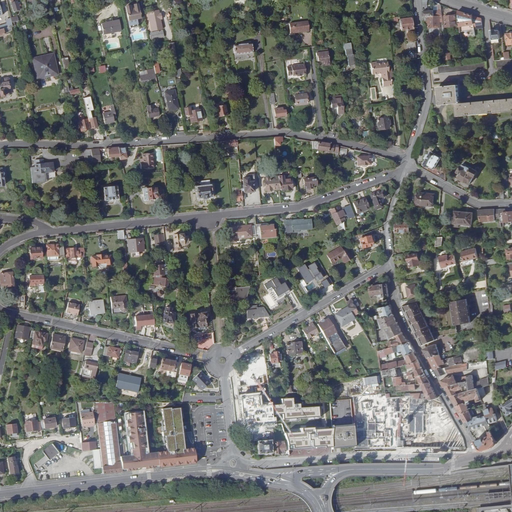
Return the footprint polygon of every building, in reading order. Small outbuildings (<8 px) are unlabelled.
[(14,2),(11,3),(13,12),(20,10),(17,1),(14,2)] [(438,10),(423,11),(423,17),(424,21),(429,21),(429,27),(430,33),(434,32),(435,37),(441,36),(440,31),(441,31),(441,25),(443,25),(441,15),(440,4),(437,4),(438,10)] [(126,12),(128,21),(141,18),(139,9),(126,12)] [(481,18),(458,11),(460,30),(474,28),(483,28),(481,18)] [(456,24),(455,13),(444,15),(445,25),(456,24)] [(411,18),(399,19),(401,31),(413,29),(411,18)] [(111,33),(121,31),(119,20),(101,24),(103,34),(111,33)] [(290,34),(309,31),(308,22),(289,24),(290,34)] [(495,28),(491,29),(492,39),(500,38),(499,29),(495,30),(495,28)] [(150,36),(150,39),(164,37),(163,31),(151,33),(152,36),(150,36)] [(350,64),(356,64),(355,54),(353,54),(352,42),(344,43),(344,50),(346,49),(347,55),(349,55),(350,64)] [(408,51),(416,50),(415,42),(407,43),(408,51)] [(252,43),(233,45),(234,49),(233,49),(233,52),(234,52),(235,55),(253,53),(252,43)] [(316,53),(316,56),(317,56),(318,61),(324,61),(324,65),(329,65),(327,52),(316,53)] [(58,74),(53,54),(33,58),(38,78),(58,74)] [(62,58),(64,70),(70,68),(67,57),(62,58)] [(505,58),(494,59),(495,67),(511,64),(511,57),(509,58),(505,58)] [(463,62),(448,63),(439,64),(439,66),(435,66),(435,70),(439,70),(439,72),(488,67),(487,59),(478,60),(474,61),(468,61),(463,62)] [(370,63),(371,75),(382,73),(382,78),(382,87),(391,86),(390,78),(392,77),(391,67),(388,67),(388,62),(376,63),(376,62),(370,63)] [(301,75),(305,74),(304,65),(291,66),(291,67),(287,67),(287,74),(292,73),(292,75),(292,76),(296,75),(301,75)] [(0,97),(4,97),(3,90),(9,88),(9,86),(10,86),(9,79),(7,78),(4,78),(3,80),(4,84),(0,84),(0,97)] [(463,99),(460,99),(459,83),(439,85),(440,102),(455,101),(456,114),(511,109),(511,95),(463,100),(463,99)] [(168,111),(178,109),(175,90),(165,92),(168,111)] [(294,95),(296,106),(307,104),(306,94),(294,95)] [(344,114),(342,101),(337,102),(331,103),(332,113),(337,112),(338,115),(344,114)] [(146,107),(149,118),(159,116),(158,114),(157,108),(153,109),(152,105),(146,107)] [(218,117),(227,115),(225,105),(220,106),(217,107),(216,107),(218,117)] [(274,109),(275,117),(286,115),(285,106),(282,107),(283,108),(274,109)] [(112,118),(116,118),(114,108),(110,108),(111,112),(102,114),(104,124),(113,122),(112,118)] [(190,122),(201,121),(199,110),(190,112),(191,115),(189,115),(190,122)] [(81,131),(90,129),(87,119),(84,120),(83,115),(77,116),(81,131)] [(377,119),(378,130),(388,128),(388,124),(389,124),(389,120),(387,120),(387,118),(383,119),(377,119)] [(281,137),(274,138),(274,146),(280,146),(280,142),(282,142),(281,137)] [(236,140),(222,141),(222,150),(237,149),(236,140)] [(312,141),(313,149),(322,150),(334,152),(334,159),(339,158),(338,145),(312,141)] [(120,157),(118,148),(105,148),(105,153),(108,152),(109,157),(120,157)] [(347,149),(340,148),(339,155),(346,156),(347,149)] [(92,162),(91,149),(83,150),(85,163),(92,162)] [(97,149),(91,149),(92,162),(92,163),(98,162),(100,162),(100,153),(99,149),(97,149)] [(446,180),(445,173),(435,167),(441,156),(431,151),(429,155),(427,153),(425,158),(427,159),(422,167),(440,177),(446,180)] [(140,169),(153,168),(152,153),(142,154),(142,159),(143,164),(140,164),(140,169)] [(357,157),(357,166),(370,165),(370,161),(370,159),(369,156),(357,157)] [(34,161),(35,174),(53,172),(52,163),(43,164),(43,160),(34,161)] [(471,183),(478,170),(472,167),(472,168),(467,166),(468,164),(464,162),(460,171),(462,173),(460,177),(471,183)] [(142,174),(134,175),(134,182),(143,181),(142,174)] [(243,178),(244,192),(254,191),(253,182),(255,181),(254,176),(252,176),(252,174),(245,175),(245,178),(243,178)] [(279,189),(279,191),(292,190),(291,179),(284,179),(283,176),(277,176),(277,177),(279,189)] [(279,189),(277,177),(264,179),(265,191),(279,189)] [(311,186),(316,185),(316,177),(303,179),(304,186),(306,186),(306,189),(309,189),(309,186),(311,186)] [(104,200),(106,201),(117,200),(118,198),(117,186),(109,187),(109,185),(107,186),(107,187),(103,188),(104,200)] [(196,186),(197,199),(212,198),(211,185),(200,186),(196,186)] [(158,197),(162,196),(161,190),(157,190),(157,188),(154,188),(147,189),(148,200),(154,199),(154,198),(158,198),(158,197)] [(370,195),(375,209),(376,209),(381,207),(382,207),(379,198),(385,196),(383,190),(370,195)] [(497,191),(496,199),(504,198),(504,190),(497,191)] [(433,206),(434,194),(417,193),(416,205),(433,206)] [(353,203),(357,213),(369,209),(365,198),(353,203)] [(329,210),(335,225),(343,221),(342,219),(340,220),(337,212),(339,211),(337,207),(329,210)] [(500,216),(501,222),(511,220),(511,211),(506,212),(506,208),(499,208),(499,210),(500,216)] [(478,210),(480,229),(487,228),(486,222),(496,220),(496,216),(495,211),(495,209),(478,210)] [(459,223),(471,224),(472,213),(465,212),(465,211),(461,211),(461,212),(455,211),(453,226),(459,226),(459,223)] [(424,218),(409,218),(409,220),(396,220),(396,229),(400,229),(400,230),(401,230),(401,231),(409,231),(409,230),(411,230),(411,228),(414,228),(414,223),(416,223),(416,219),(417,219),(417,220),(424,220),(424,218)] [(284,227),(285,233),(292,233),(292,231),(301,230),(311,229),(310,219),(296,220),(291,221),(291,220),(284,221),(284,227)] [(256,236),(256,241),(260,240),(260,239),(276,237),(275,230),(273,230),(273,225),(263,226),(263,228),(259,228),(259,226),(259,224),(255,225),(255,226),(256,236)] [(240,238),(256,236),(255,226),(251,226),(232,228),(232,231),(229,232),(227,232),(227,242),(237,241),(237,243),(240,243),(240,238)] [(361,234),(358,235),(361,248),(372,246),(371,240),(370,236),(372,236),(371,231),(361,234)] [(172,235),(174,247),(179,246),(180,249),(181,249),(181,246),(183,245),(183,243),(187,243),(187,236),(185,236),(181,237),(180,234),(172,235)] [(155,243),(162,243),(161,235),(154,235),(155,243)] [(144,251),(143,241),(138,241),(138,239),(128,240),(129,252),(144,251)] [(46,245),(47,257),(59,255),(59,257),(64,257),(63,247),(58,248),(58,244),(46,245)] [(356,255),(351,247),(344,251),(341,247),(327,254),(332,263),(342,258),(344,262),(352,258),(356,255)] [(41,248),(30,248),(30,259),(42,258),(41,248)] [(65,249),(66,258),(71,258),(76,257),(84,256),(83,248),(75,249),(75,248),(70,249),(70,248),(65,249)] [(461,251),(463,261),(477,258),(475,248),(461,251)] [(424,257),(423,252),(417,253),(407,256),(411,268),(421,265),(419,258),(424,257)] [(402,260),(402,253),(394,255),(394,262),(402,260)] [(91,263),(92,263),(92,265),(94,266),(98,266),(98,264),(106,263),(107,265),(112,264),(111,256),(106,256),(104,256),(104,255),(97,256),(97,257),(92,257),(92,259),(91,259),(91,263)] [(456,264),(454,255),(448,256),(447,255),(439,257),(441,268),(456,264)] [(312,283),(320,279),(312,263),(304,267),(303,264),(294,269),(305,291),(314,286),(312,283)] [(155,275),(153,285),(163,286),(166,287),(168,279),(164,278),(164,274),(163,265),(153,266),(154,275),(155,275)] [(8,287),(13,286),(12,272),(0,273),(0,282),(0,284),(7,284),(8,286),(8,287)] [(43,284),(43,276),(30,276),(30,286),(37,286),(37,284),(43,284)] [(284,289),(283,278),(280,278),(274,279),(271,279),(272,290),(284,289)] [(321,282),(324,288),(331,284),(328,278),(321,282)] [(480,288),(488,287),(487,284),(487,280),(479,282),(480,288)] [(236,288),(235,282),(225,283),(226,291),(225,291),(226,298),(232,297),(232,299),(235,299),(246,297),(249,287),(236,288)] [(383,297),(389,296),(388,284),(374,286),(373,286),(374,295),(379,295),(379,296),(383,296),(383,297)] [(417,285),(406,287),(409,298),(419,296),(417,285)] [(127,308),(127,307),(126,295),(110,297),(111,309),(119,308),(119,309),(120,311),(122,312),(125,312),(127,310),(127,308)] [(350,306),(353,311),(357,308),(353,299),(348,302),(350,306)] [(439,336),(457,332),(456,326),(470,323),(466,299),(451,302),(453,312),(424,317),(417,302),(402,306),(421,345),(436,339),(436,337),(439,336)] [(90,315),(104,313),(103,300),(89,301),(90,315)] [(68,302),(66,313),(71,314),(71,313),(73,313),(72,315),(77,316),(80,305),(68,302)] [(503,304),(504,314),(511,313),(510,303),(503,304)] [(259,317),(263,331),(268,328),(264,317),(268,316),(263,308),(257,308),(256,305),(247,306),(247,310),(246,317),(251,316),(251,318),(259,317)] [(390,305),(378,308),(379,311),(383,310),(384,312),(380,313),(381,315),(372,317),(373,321),(379,319),(393,315),(390,305)] [(353,311),(350,306),(342,310),(343,312),(337,316),(343,326),(357,318),(353,311)] [(165,307),(161,321),(167,323),(167,322),(172,322),(174,314),(174,313),(174,310),(171,309),(165,307)] [(204,313),(190,315),(191,328),(196,327),(205,326),(204,317),(205,317),(204,313)] [(144,315),(145,325),(154,324),(153,314),(144,315)] [(135,316),(135,326),(145,325),(144,315),(135,316)] [(379,319),(382,328),(386,327),(389,327),(391,326),(398,323),(394,315),(393,315),(379,319)] [(320,322),(317,324),(325,338),(334,353),(344,347),(336,332),(328,318),(324,320),(320,322)] [(318,333),(312,323),(309,325),(309,326),(310,327),(308,329),(307,327),(302,330),(307,339),(318,333)] [(386,327),(390,335),(401,329),(398,323),(391,326),(389,327),(386,327)] [(491,337),(493,337),(492,325),(484,327),(484,329),(490,328),(491,337)] [(16,337),(26,339),(28,328),(18,326),(16,337)] [(402,333),(403,333),(401,329),(390,335),(388,336),(389,340),(396,336),(402,333)] [(47,334),(31,330),(29,338),(33,339),(32,344),(42,346),(43,342),(45,342),(47,334)] [(390,348),(393,347),(408,343),(402,333),(396,336),(398,339),(392,341),(392,342),(389,343),(390,348)] [(50,348),(62,351),(65,337),(53,334),(50,348)] [(77,352),(81,353),(84,341),(71,338),(69,350),(77,352)] [(93,343),(86,341),(85,350),(92,351),(93,343)] [(286,345),(287,354),(301,352),(300,341),(290,343),(290,345),(286,345)] [(402,350),(405,357),(406,356),(413,352),(408,343),(393,347),(395,353),(402,350)] [(427,346),(422,348),(428,359),(439,354),(435,344),(427,346)] [(104,347),(103,355),(106,356),(107,356),(112,357),(116,358),(117,358),(119,349),(108,347),(104,347)] [(378,351),(382,371),(397,368),(407,365),(410,364),(419,362),(418,361),(413,352),(406,356),(407,359),(388,364),(386,355),(395,353),(393,347),(390,348),(385,349),(378,351)] [(125,351),(123,361),(130,362),(130,361),(135,362),(136,354),(130,352),(125,351)] [(270,363),(273,363),(274,368),(280,367),(278,352),(273,353),(273,354),(269,355),(270,363)] [(442,359),(439,354),(428,359),(433,366),(441,364),(449,362),(448,358),(442,359)] [(449,362),(450,366),(462,364),(460,356),(448,358),(449,362)] [(150,358),(147,370),(152,371),(153,368),(154,368),(155,362),(153,359),(150,358)] [(172,373),(176,374),(178,362),(175,361),(162,359),(160,369),(172,372),(172,373)] [(82,377),(94,379),(97,363),(85,361),(84,368),(91,370),(90,377),(82,375),(82,377)] [(486,361),(467,364),(468,369),(468,370),(487,367),(486,361)] [(496,363),(497,369),(506,367),(504,361),(496,363)] [(410,364),(407,365),(408,369),(413,368),(414,370),(408,372),(410,380),(417,378),(420,384),(421,384),(430,384),(425,374),(419,362),(410,364)] [(178,374),(188,376),(190,365),(181,363),(178,374)] [(462,364),(450,366),(446,367),(447,373),(468,369),(467,364),(462,364)] [(433,367),(438,376),(445,373),(443,367),(442,365),(433,367)] [(382,372),(383,379),(393,377),(394,386),(401,385),(406,385),(415,384),(416,384),(416,382),(406,383),(406,382),(402,382),(402,377),(399,377),(397,368),(382,371),(382,372)] [(118,371),(115,386),(138,391),(141,376),(118,371)] [(199,372),(192,379),(202,390),(210,383),(199,372)] [(382,372),(372,374),(374,382),(383,380),(382,372)] [(457,384),(459,387),(465,386),(467,391),(477,388),(488,385),(487,378),(480,380),(480,381),(474,383),(471,376),(468,377),(469,381),(464,382),(457,384)] [(444,386),(457,384),(455,379),(453,377),(440,379),(444,386)] [(405,394),(405,396),(407,396),(414,396),(414,398),(428,398),(429,398),(437,398),(430,384),(421,384),(425,393),(410,394),(405,394)] [(457,384),(444,386),(455,406),(465,404),(464,402),(465,401),(466,401),(461,392),(456,393),(455,391),(460,389),(459,387),(457,384)] [(478,402),(482,401),(477,388),(467,391),(461,392),(466,401),(477,398),(478,402)] [(271,413),(272,425),(281,425),(283,431),(295,430),(294,424),(283,424),(282,418),(282,414),(279,414),(279,412),(292,411),(293,416),(294,416),(305,415),(303,402),(302,392),(291,393),(287,393),(270,394),(271,413)] [(429,398),(432,412),(445,410),(439,398),(437,398),(429,398)] [(511,399),(502,405),(508,415),(511,412),(511,399)] [(322,414),(324,441),(325,441),(325,446),(322,446),(314,447),(315,455),(330,454),(329,441),(331,441),(331,438),(332,428),(332,427),(332,426),(330,400),(303,402),(305,415),(307,430),(308,437),(310,437),(312,435),(311,418),(310,415),(319,414),(322,414)] [(458,412),(479,407),(478,405),(473,406),(472,404),(468,405),(466,401),(465,401),(466,404),(465,404),(455,406),(458,412)] [(95,402),(97,423),(116,421),(113,402),(95,402)] [(167,451),(157,452),(158,465),(158,467),(196,463),(194,448),(184,449),(179,408),(162,410),(167,451)] [(469,431),(470,431),(485,426),(488,435),(485,436),(485,438),(475,441),(479,448),(483,450),(491,447),(496,441),(489,423),(484,411),(483,408),(472,410),(474,415),(479,413),(480,416),(473,418),(474,420),(464,422),(469,431)] [(486,410),(484,411),(489,423),(497,421),(495,414),(494,414),(492,408),(486,410)] [(474,415),(472,410),(459,413),(464,422),(474,420),(473,418),(472,415),(474,415)] [(80,414),(82,426),(85,426),(94,425),(93,412),(80,414)] [(120,457),(122,470),(126,469),(126,471),(140,469),(140,468),(145,467),(145,469),(154,468),(153,466),(158,465),(157,452),(146,453),(146,452),(144,452),(144,448),(146,447),(144,437),(144,431),(143,431),(143,428),(143,422),(142,412),(137,412),(127,413),(128,420),(126,420),(126,426),(128,426),(129,431),(131,431),(131,435),(129,435),(130,441),(132,441),(133,452),(132,453),(132,454),(128,454),(128,456),(120,457)] [(295,430),(307,430),(305,415),(294,416),(294,424),(295,430)] [(62,419),(63,429),(75,427),(74,417),(62,419)] [(43,419),(44,429),(55,427),(54,418),(43,419)] [(25,421),(26,432),(30,432),(38,431),(37,424),(36,420),(25,421)] [(102,467),(103,474),(122,471),(122,470),(120,457),(116,421),(97,423),(102,467)] [(354,447),(355,452),(392,451),(392,446),(389,422),(384,422),(385,426),(382,426),(383,440),(361,441),(360,426),(353,427),(354,445),(354,447)] [(444,427),(447,426),(450,438),(459,437),(460,437),(452,422),(445,422),(444,427)] [(412,432),(415,432),(416,437),(418,437),(428,436),(435,436),(435,435),(442,435),(447,435),(447,438),(450,438),(447,426),(444,427),(439,427),(430,428),(429,423),(412,424),(412,432)] [(6,425),(7,434),(12,434),(17,433),(15,424),(6,425)] [(412,432),(412,424),(393,425),(394,438),(409,437),(416,437),(415,432),(412,432)] [(339,427),(340,446),(354,445),(353,427),(353,426),(339,427)] [(287,442),(288,450),(299,449),(310,448),(308,437),(307,430),(295,430),(283,431),(287,442)] [(392,446),(392,451),(430,451),(430,442),(430,438),(428,438),(428,436),(418,437),(418,443),(416,443),(410,443),(409,437),(394,438),(395,442),(395,446),(392,446)] [(446,438),(447,451),(454,451),(465,451),(466,449),(459,437),(450,438),(447,438),(446,438)] [(81,443),(82,451),(92,450),(95,450),(95,441),(81,443)] [(258,458),(272,458),(271,441),(257,442),(258,458)] [(274,443),(275,454),(285,453),(284,442),(274,443)] [(430,442),(430,451),(443,451),(442,446),(440,446),(440,444),(438,444),(435,442),(430,442)] [(49,460),(59,453),(53,444),(43,452),(46,456),(34,465),(35,466),(34,467),(37,470),(38,469),(37,469),(49,460)] [(102,467),(100,449),(95,450),(92,450),(94,468),(102,467)] [(7,458),(10,474),(18,472),(17,466),(16,466),(14,457),(7,458)] [(5,505),(5,511),(11,511),(33,510),(32,504),(21,505),(20,503),(5,505)]
